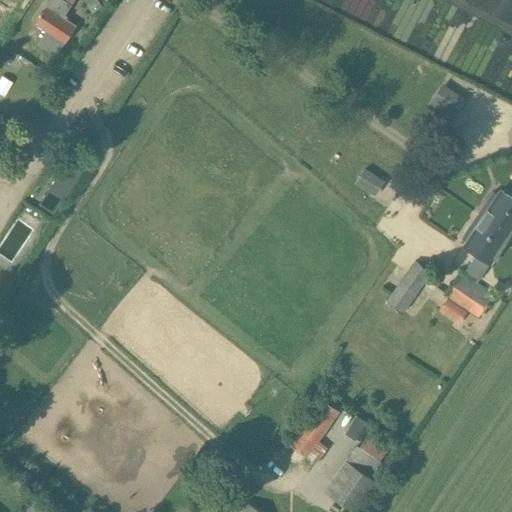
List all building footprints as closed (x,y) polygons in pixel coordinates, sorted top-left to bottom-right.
[(52,0),(47,7),(36,25),(46,32),(38,45),(57,58),(66,45),(78,27),(64,18),(73,5),(64,0),(52,0)] [(0,7),(0,30),(10,14),(0,7)] [(466,100),(443,84),(429,104),(451,121),(466,100)] [(38,204),(37,205),(51,214),(79,171),(66,162),(48,188),(52,190),(42,206),(38,204)] [(385,182),(365,169),(356,184),(375,196),(385,182)] [(490,205),(483,216),(496,225),(497,225),(494,230),(508,239),(511,232),(511,199),(499,191),(497,194),(493,193),(488,202),(490,205)] [(465,242),(463,246),(481,258),(491,264),(508,239),(494,230),(497,225),(496,225),(483,216),(473,231),(469,231),(463,239),(465,242)] [(415,262),(388,301),(403,312),(430,274),(415,262)] [(493,294),(462,272),(446,295),(478,317),(493,294)] [(468,311),(447,297),(438,311),(457,324),(459,325),(468,311)] [(340,412),(317,396),(286,443),(317,464),(328,448),(319,442),(340,412)] [(364,439),(374,423),(359,414),(349,431),(364,439)] [(390,446),(371,433),(361,448),(357,445),(325,492),(351,510),(349,511),(360,511),(391,468),(379,460),(390,446)] [(260,511),(248,503),(242,511),(260,511)]
